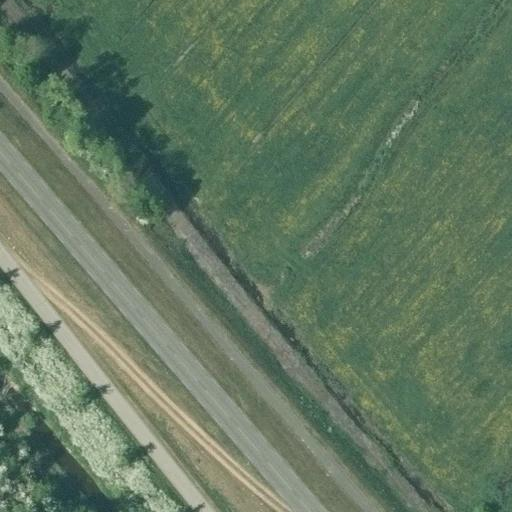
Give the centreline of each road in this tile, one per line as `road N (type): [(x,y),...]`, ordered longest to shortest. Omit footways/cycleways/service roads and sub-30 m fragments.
road 1 (tertiary): [(309,511),(0,153)]
road 2 (unclassified): [(202,511),(0,257)]
